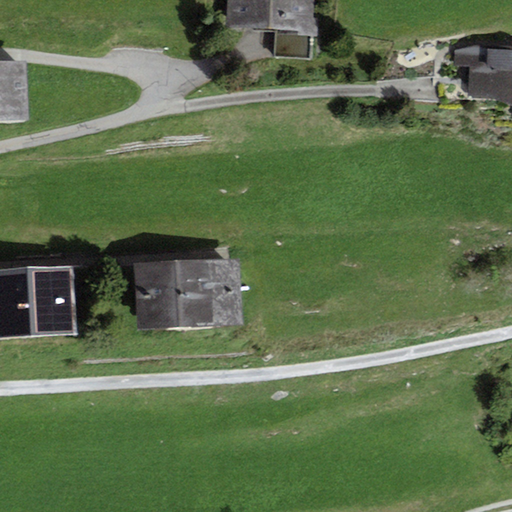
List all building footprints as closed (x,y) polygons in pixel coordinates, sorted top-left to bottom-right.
[(312,0),(228,0),(227,25),(311,30),(312,0)] [(498,100),(511,107),(511,47),(472,46),(455,51),(454,67),(469,68),(468,98),(498,100)] [(0,123),(28,122),(27,108),(27,103),(25,61),(0,62),(0,123)] [(239,260),(133,264),(135,330),(242,325),(239,260)] [(73,268),(0,271),(0,337),(77,333),(73,268)]
